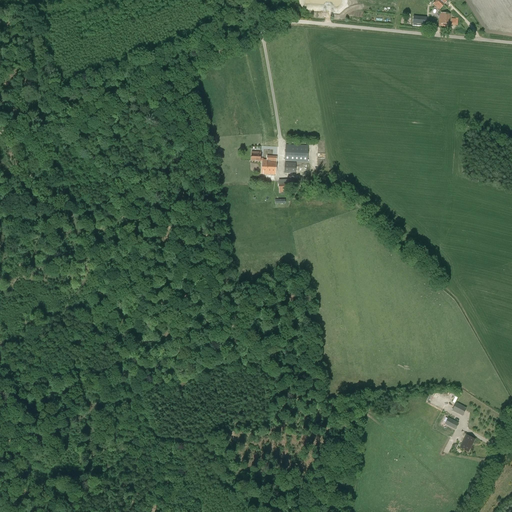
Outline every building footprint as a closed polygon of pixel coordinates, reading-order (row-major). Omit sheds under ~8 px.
[(434,0),(436,1),(433,4),(439,10),(448,0),(434,0)] [(439,25),(449,26),(450,14),(440,13),(439,25)] [(413,17),(412,26),(428,27),(429,19),(413,17)] [(285,161),(308,162),(308,146),(286,145),(285,161)] [(252,153),(251,161),(262,161),(262,174),(268,174),(274,174),(276,174),(277,157),(267,156),(267,160),(263,160),(263,159),(260,159),(261,152),(256,152),(256,154),(252,153)] [(296,163),(285,163),(285,173),(296,174),(296,163)] [(289,179),(279,180),(279,193),(281,193),(281,195),(288,195),(288,193),(290,193),(289,187),(295,186),(295,180),(289,180),(289,179)] [(452,411),(462,416),(467,408),(456,403),(452,411)] [(448,418),(445,424),(455,430),(459,423),(448,418)] [(466,435),(460,447),(467,451),(469,448),(470,448),(474,440),(466,435)]
